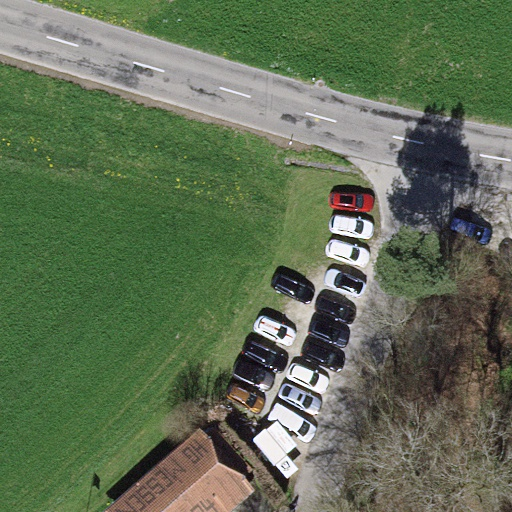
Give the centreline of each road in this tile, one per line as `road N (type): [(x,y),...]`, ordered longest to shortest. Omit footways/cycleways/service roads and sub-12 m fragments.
road 1 (tertiary): [(0,20),(408,140)]
road 2 (unclassified): [(299,511),(387,293),(403,229),(408,140)]
